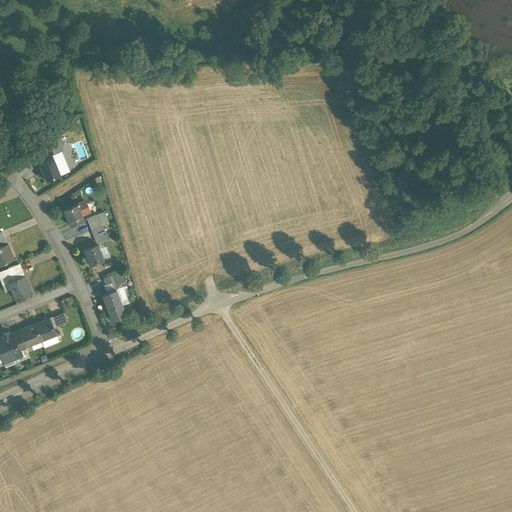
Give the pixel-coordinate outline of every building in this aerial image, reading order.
[(59,134),(49,143),(52,148),(61,145),(63,144),(59,134)] [(61,145),(52,148),(54,154),(63,151),(61,145)] [(54,159),(39,165),(46,181),(60,175),(58,171),(54,159)] [(69,165),(61,167),(62,170),(58,171),(60,175),(71,171),(69,165)] [(84,202),(77,205),(81,215),(88,212),(84,202)] [(77,205),(63,210),(70,226),(83,221),(81,215),(77,205)] [(95,215),(87,219),(89,224),(98,221),(95,215)] [(98,221),(89,224),(92,231),(102,227),(100,220),(98,221)] [(102,227),(92,231),(96,242),(105,238),(103,233),(105,232),(102,227)] [(7,246),(0,248),(0,266),(13,261),(7,246)] [(97,246),(84,251),(89,266),(103,260),(97,246)] [(19,264),(8,269),(11,275),(13,274),(14,277),(23,274),(19,264)] [(121,273),(104,280),(106,285),(113,282),(115,288),(122,286),(123,285),(121,279),(123,278),(121,273)] [(24,277),(8,283),(14,299),(30,293),(24,277)] [(122,286),(115,288),(116,291),(122,306),(129,304),(122,286)] [(116,291),(101,296),(108,312),(122,306),(116,291)] [(122,306),(108,312),(112,322),(126,317),(122,306)] [(63,312),(53,317),(57,327),(61,325),(62,327),(68,325),(63,312)] [(49,318),(34,324),(40,340),(56,334),(49,318)] [(34,324),(18,330),(25,346),(40,340),(34,324)] [(25,346),(18,330),(11,333),(18,349),(25,346)] [(11,332),(7,334),(4,332),(2,336),(0,336),(0,354),(3,361),(20,354),(18,349),(11,333),(11,332)]
